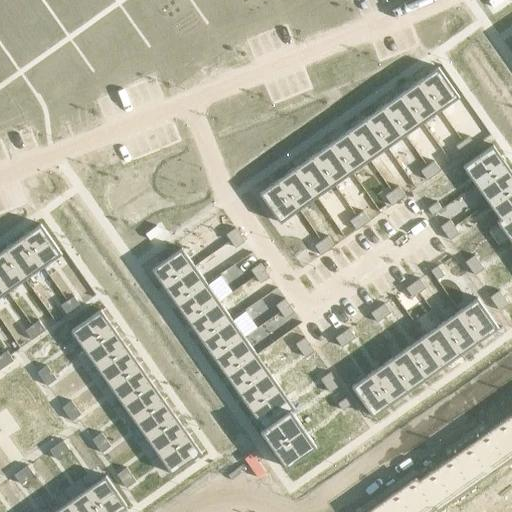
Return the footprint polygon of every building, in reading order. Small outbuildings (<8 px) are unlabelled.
[(438,67),(419,80),(441,110),(459,97),(438,67)] [(419,80),(402,92),(423,122),(441,110),(419,80)] [(402,92),(384,105),(405,135),(423,122),(402,92)] [(384,105),(366,117),(388,147),(405,135),(384,105)] [(366,117),(349,130),(370,160),(388,147),(366,117)] [(349,130),(331,142),(352,172),(370,160),(349,130)] [(469,136),(462,141),(469,150),(476,145),(469,136)] [(462,141),(456,146),(462,155),(469,150),(462,141)] [(331,142),(313,154),(335,184),(352,172),(331,142)] [(493,145),(463,166),(476,184),(506,163),(493,145)] [(313,154),(296,167),(317,197),(335,184),(313,154)] [(434,161),(427,166),(434,175),(440,170),(434,161)] [(511,171),(506,163),(476,184),(488,202),(511,185),(511,171)] [(427,166),(420,170),(427,180),(434,175),(427,166)] [(296,167),(278,179),(299,209),(317,197),(296,167)] [(278,179),(260,192),(281,222),(299,209),(278,179)] [(511,185),(488,202),(500,218),(501,220),(511,211),(511,185)] [(398,186),(392,191),(398,200),(405,195),(398,186)] [(392,191),(385,195),(392,205),(398,200),(392,191)] [(437,201),(427,208),(432,215),(442,208),(437,201)] [(363,211),(356,215),(363,225),(370,220),(363,211)] [(500,218),(497,221),(510,240),(511,238),(511,211),(501,220),(500,218)] [(356,215),(350,220),(356,230),(363,225),(356,215)] [(450,219),(440,226),(445,233),(454,226),(450,219)] [(41,224),(22,237),(43,267),(62,254),(41,224)] [(150,239),(161,231),(157,225),(146,234),(150,239)] [(454,226),(445,233),(450,239),(459,233),(454,226)] [(235,227),(226,234),(231,241),(240,234),(235,227)] [(240,234),(231,241),(235,247),(245,241),(240,234)] [(328,236),(321,240),(328,250),(334,245),(328,236)] [(22,237),(4,249),(26,279),(43,267),(22,237)] [(321,240),(314,245),(321,254),(328,250),(321,240)] [(182,247),(152,269),(165,287),(195,266),(182,247)] [(4,249),(0,252),(0,280),(8,292),(26,279),(4,249)] [(475,255),(465,261),(470,268),(479,261),(475,255)] [(479,261),(470,268),(474,275),(484,268),(479,261)] [(260,263),(251,269),(256,276),(265,269),(260,263)] [(438,265),(431,270),(437,280),(444,275),(438,265)] [(195,266),(165,287),(177,305),(207,284),(195,266)] [(265,269),(256,276),(260,283),(270,276),(265,269)] [(419,278),(413,283),(419,292),(426,287),(419,278)] [(413,283),(406,287),(413,297),(419,292),(413,283)] [(207,284),(177,305),(190,322),(220,301),(207,284)] [(499,290),(490,297),(495,303),(504,297),(499,290)] [(74,296),(67,301),(74,310),(81,306),(74,296)] [(477,297),(459,311),(480,341),(498,328),(477,297)] [(504,297),(495,303),(499,310),(509,304),(504,297)] [(285,298),(276,305),(280,311),(290,305),(285,298)] [(67,301),(61,306),(67,315),(74,310),(67,301)] [(220,301),(190,322),(202,340),(232,319),(220,301)] [(384,303),(377,308),(384,317),(391,312),(384,303)] [(290,305),(280,311),(285,318),(295,311),(290,305)] [(377,308),(371,312),(377,322),(384,317),(377,308)] [(101,309),(71,330),(84,349),(114,328),(101,309)] [(459,311),(441,323),(462,353),(480,341),(459,311)] [(232,319),(202,340),(215,358),(245,337),(232,319)] [(39,321),(32,326),(39,335),(45,330),(39,321)] [(441,323),(423,335),(445,365),(462,353),(441,323)] [(32,326),(25,331),(32,340),(39,335),(32,326)] [(114,328),(84,349),(97,367),(127,345),(114,328)] [(349,328),(342,332),(349,342),(355,337),(349,328)] [(342,332),(335,337),(342,347),(349,342),(342,332)] [(423,335),(406,348),(427,378),(445,365),(423,335)] [(245,337),(215,358),(227,375),(257,354),(245,337)] [(305,337),(296,343),(300,350),(310,343),(305,337)] [(310,343),(300,350),(305,357),(314,350),(310,343)] [(127,345),(97,367),(109,384),(139,363),(127,345)] [(406,348),(388,360),(409,390),(427,378),(406,348)] [(7,351),(0,356),(7,365),(13,360),(7,351)] [(257,354),(227,375),(239,393),(269,372),(257,354)] [(388,360),(370,373),(392,403),(409,390),(388,360)] [(139,363),(109,384),(121,402),(152,381),(139,363)] [(47,365),(38,372),(42,378),(52,372),(47,365)] [(52,372),(42,378),(47,385),(56,379),(52,372)] [(269,372),(239,393),(252,411),(282,390),(269,372)] [(330,372),(320,379),(325,385),(335,379),(330,372)] [(370,373),(352,386),(373,416),(392,403),(370,373)] [(335,379),(325,385),(330,392),(339,386),(335,379)] [(152,381),(121,402),(134,420),(164,398),(152,381)] [(282,390),(252,411),(263,427),(264,428),(291,410),(292,411),(295,408),(282,390)] [(347,396),(338,403),(343,410),(352,403),(347,396)] [(164,398),(134,420),(146,437),(176,416),(164,398)] [(72,401),(62,407),(67,414),(77,407),(72,401)] [(77,407),(67,414),(72,421),(81,414),(77,407)] [(263,427),(260,429),(273,448),(303,427),(292,411),(291,410),(264,428),(263,427)] [(176,416),(146,437),(159,455),(189,434),(176,416)] [(511,426),(506,418),(488,430),(509,460),(511,458),(511,426)] [(303,427),(273,448),(287,467),(317,446),(303,427)] [(488,430),(471,442),(492,472),(509,460),(488,430)] [(102,432),(92,439),(97,446),(106,439),(102,432)] [(189,434),(159,455),(172,473),(202,452),(189,434)] [(106,439),(97,446),(102,452),(111,446),(106,439)] [(63,440),(56,445),(63,454),(70,450),(63,440)] [(471,442),(453,455),(474,485),(492,472),(471,442)] [(56,445),(50,450),(56,459),(63,454),(56,445)] [(453,455),(435,467),(456,497),(474,485),(453,455)] [(28,465),(21,470),(28,479),(34,474),(28,465)] [(419,479),(418,480),(436,506),(435,507),(438,511),(456,497),(435,467),(419,479)] [(127,468),(117,474),(122,481),(131,474),(127,468)] [(21,470),(14,475),(21,484),(28,479),(21,470)] [(131,474),(122,481),(126,488),(136,481),(131,474)] [(106,475),(87,488),(103,511),(117,511),(127,505),(106,475)] [(417,476),(398,489),(413,511),(428,511),(435,507),(436,506),(418,480),(419,479),(417,476)] [(103,511),(87,488),(69,501),(77,511),(103,511)] [(413,511),(398,489),(380,501),(387,511),(413,511)] [(77,511),(69,501),(53,511),(77,511)] [(387,511),(380,501),(364,511),(387,511)]
